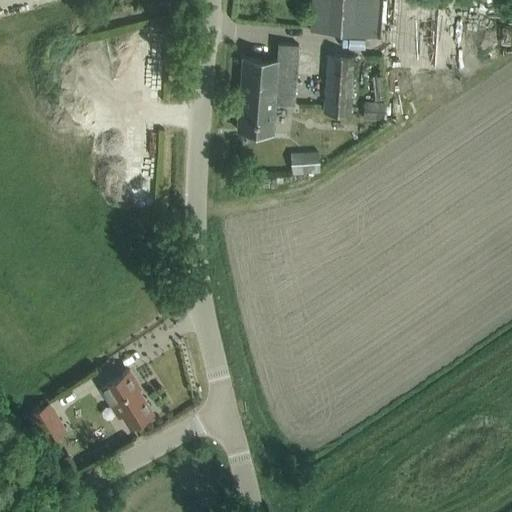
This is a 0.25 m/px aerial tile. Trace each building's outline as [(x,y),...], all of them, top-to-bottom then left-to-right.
[(376,33),(377,0),(311,0),(309,29),(376,33)] [(298,43),(297,43),(277,41),(276,58),(243,56),(238,129),(272,131),(274,102),(293,103),(298,43)] [(351,113),(355,56),(326,54),(323,111),(351,113)] [(362,118),(385,119),(386,102),(364,101),(362,118)] [(290,152),(291,174),(319,173),(319,151),(290,152)] [(110,401),(114,398),(130,424),(152,411),(137,386),(139,384),(129,368),(100,385),(110,401)] [(65,429),(57,415),(49,401),(27,414),(44,441),(65,429)]
